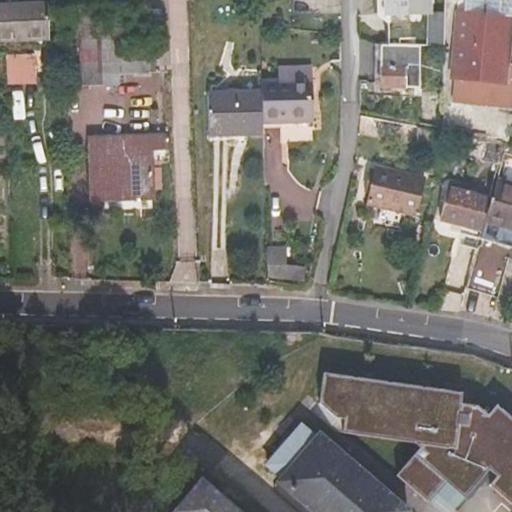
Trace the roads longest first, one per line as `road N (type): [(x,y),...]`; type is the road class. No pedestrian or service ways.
road 1 (residential): [(351,0),(347,163),(313,314)]
road 2 (residential): [(313,314),(0,304)]
road 3 (residential): [(511,348),(313,314)]
